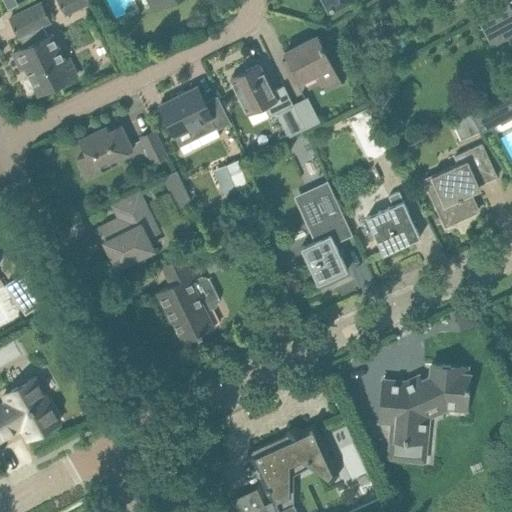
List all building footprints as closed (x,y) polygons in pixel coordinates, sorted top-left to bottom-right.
[(57,0),(64,13),(89,1),(88,0),(57,0)] [(173,0),(147,0),(152,10),(173,0)] [(322,0),(328,10),(346,1),(347,0),(322,0)] [(61,62),(48,34),(47,34),(42,24),(50,20),(42,2),(9,19),(18,37),(19,36),(24,47),(13,53),(18,64),(25,61),(41,92),(77,75),(69,58),(61,62)] [(511,9),(508,2),(477,19),(492,47),(506,38),(511,35),(511,9)] [(295,83),(318,72),(324,85),(338,78),(317,35),(284,51),(293,68),(288,70),(295,83)] [(293,104),(293,103),(284,85),(273,91),(259,63),(230,77),(248,114),(264,106),(270,117),(277,114),(286,132),(279,136),(281,141),(289,137),(289,136),(305,129),(293,104)] [(179,145),(215,127),(217,130),(231,123),(217,95),(205,101),(197,85),(159,104),(179,145)] [(511,97),(509,92),(470,113),(480,130),(481,132),(511,115),(511,97)] [(307,97),(293,104),(305,129),(306,130),(320,123),(307,97)] [(368,105),(347,116),(368,159),(390,148),(368,105)] [(470,113),(460,119),(468,136),(480,130),(470,113)] [(87,177),(111,165),(109,161),(133,149),(121,125),(106,132),(104,127),(79,139),(86,153),(77,158),(87,177)] [(167,155),(163,147),(154,129),(140,136),(152,162),(167,155)] [(458,162),(422,178),(438,213),(444,210),(450,224),(479,211),(471,192),(480,188),(479,185),(479,184),(497,176),(482,143),(454,155),(458,162)] [(238,158),(226,163),(238,189),(249,184),(238,158)] [(188,192),(176,169),(165,174),(176,197),(188,192)] [(331,189),(299,204),(316,240),(301,246),(309,265),(318,283),(347,270),(334,242),(352,234),(331,189)] [(419,236),(411,218),(399,191),(388,196),(392,205),(366,216),(383,253),(419,236)] [(132,259),(134,262),(136,263),(138,262),(139,262),(141,261),(143,260),(144,259),(145,257),(143,253),(153,249),(147,236),(158,231),(139,192),(113,205),(120,217),(95,230),(102,244),(106,241),(110,248),(109,249),(117,266),(132,259)] [(213,326),(205,310),(216,305),(219,297),(209,277),(200,275),(188,251),(161,264),(171,284),(155,292),(155,293),(159,291),(183,340),(213,326)] [(27,313),(43,302),(23,273),(7,284),(27,313)] [(454,314),(462,330),(478,323),(470,306),(454,314)] [(376,420),(376,421),(391,423),(389,442),(388,450),(425,454),(426,441),(429,417),(448,408),(465,410),(467,393),(469,373),(467,373),(467,367),(431,364),(429,376),(420,380),(418,376),(422,374),(421,373),(405,381),(385,379),(385,375),(384,375),(379,420),(376,420)] [(59,420),(34,376),(3,394),(7,401),(0,404),(0,438),(21,426),(28,438),(59,420)] [(257,484),(232,495),(240,511),(295,511),(292,504),(291,491),(291,475),(291,465),(303,458),(311,463),(329,476),(328,478),(331,480),(336,473),(326,451),(327,448),(325,443),(319,441),(312,425),(300,431),(299,428),(294,427),(289,429),(288,433),(289,436),(267,446),(263,444),(254,448),(252,453),(257,463),(255,469),(258,476),(261,477),(263,481),(271,499),(265,501),(257,484)]
